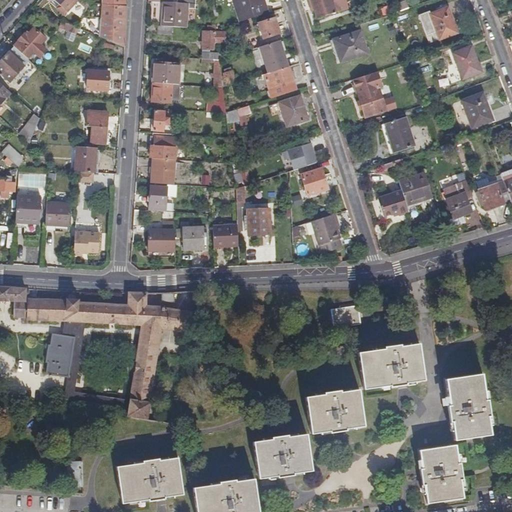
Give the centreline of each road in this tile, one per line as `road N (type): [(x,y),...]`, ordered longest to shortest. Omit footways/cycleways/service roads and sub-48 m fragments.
road 1 (residential): [(289,0),(378,271)]
road 2 (residential): [(116,284),(137,0)]
road 3 (tertiary): [(378,271),(116,284)]
road 4 (tertiary): [(511,236),(378,271)]
